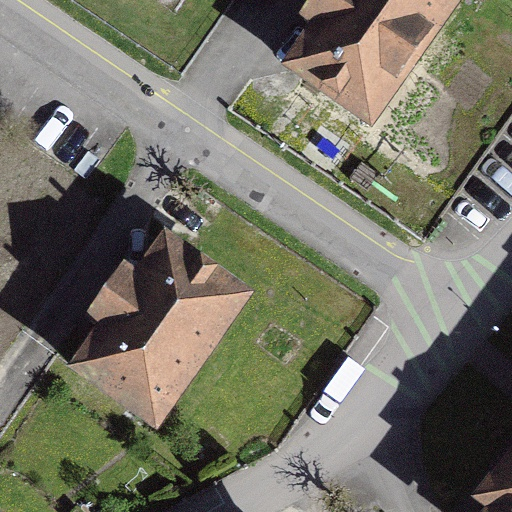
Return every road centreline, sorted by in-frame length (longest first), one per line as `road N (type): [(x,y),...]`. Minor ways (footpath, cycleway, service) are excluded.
road 1 (residential): [(0,0),(173,128),(436,297)]
road 2 (residential): [(205,511),(371,412)]
road 3 (residential): [(371,412),(436,297)]
